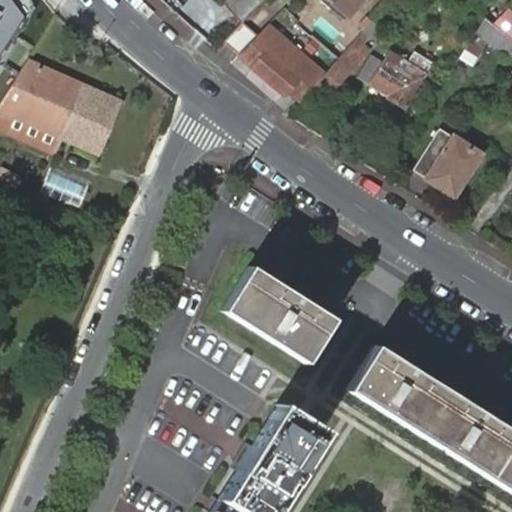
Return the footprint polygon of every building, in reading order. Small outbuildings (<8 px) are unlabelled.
[(0,0),(0,59),(24,22),(7,0),(0,0)] [(224,0),(221,3),(239,21),(260,0),(224,0)] [(358,0),(329,0),(345,14),(358,0)] [(511,22),(511,16),(505,10),(491,25),(502,34),(511,22)] [(483,19),(475,30),(505,57),(511,45),(511,43),(502,34),(491,25),(483,19)] [(254,35),(239,21),(219,41),(235,53),(254,35)] [(288,41),(266,22),(254,35),(235,53),(249,66),(264,52),(276,62),(290,46),(286,43),(288,41)] [(366,48),(355,38),(348,46),(336,59),(324,72),(308,89),(320,99),(366,48)] [(307,57),(288,41),(286,43),(290,46),(276,62),(264,52),(249,66),(281,93),(285,89),(295,78),(287,72),(300,56),(305,59),(307,57)] [(467,43),(457,59),(469,67),(480,50),(467,43)] [(357,77),(368,84),(403,107),(425,73),(412,65),(390,51),(379,44),(357,77)] [(418,54),(412,65),(425,73),(431,63),(418,54)] [(295,78),(285,89),(298,100),(308,89),(324,72),(307,57),(305,59),(300,56),(287,72),(295,78)] [(97,97),(25,65),(0,103),(0,128),(51,151),(58,135),(98,153),(120,103),(99,93),(97,97)] [(477,152),(438,127),(410,170),(451,196),(477,152)] [(246,267),(219,311),(302,363),(329,319),(300,301),(288,294),(246,267)] [(372,346),(345,390),(511,495),(511,434),(484,417),(472,409),(414,373),(402,366),(372,346)] [(267,511),(269,510),(274,503),(318,432),(276,405),(275,406),(263,426),(251,445),(239,463),(216,500),(209,511),(208,511),(267,511)]
